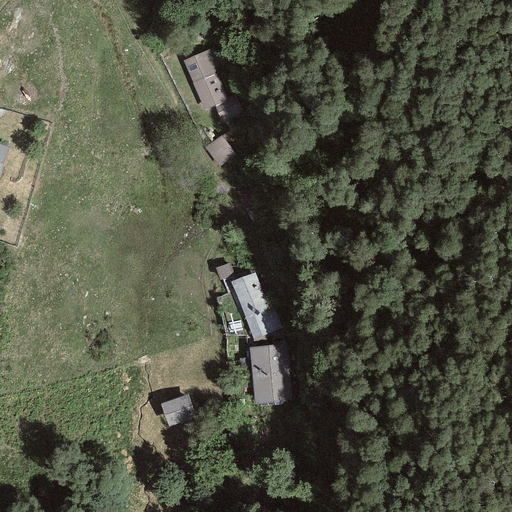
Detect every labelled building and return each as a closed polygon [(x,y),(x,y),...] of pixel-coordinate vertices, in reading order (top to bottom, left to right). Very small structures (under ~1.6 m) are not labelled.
[(204,50),(186,57),(202,103),(221,92),(204,50)] [(14,148),(0,143),(0,178),(3,180),(14,148)] [(243,275),(228,281),(246,327),(263,320),(243,275)] [(270,345),(246,349),(253,395),(277,392),(270,345)] [(196,398),(168,404),(172,427),(200,421),(196,398)]
